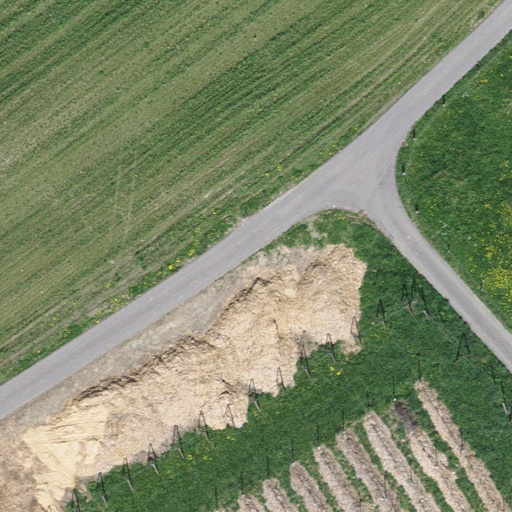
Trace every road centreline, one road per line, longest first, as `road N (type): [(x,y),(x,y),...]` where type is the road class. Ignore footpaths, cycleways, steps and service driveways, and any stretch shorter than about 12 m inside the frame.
road 1 (residential): [(0,403),(350,167)]
road 2 (residential): [(350,167),(511,354)]
road 3 (residential): [(350,167),(511,8)]
